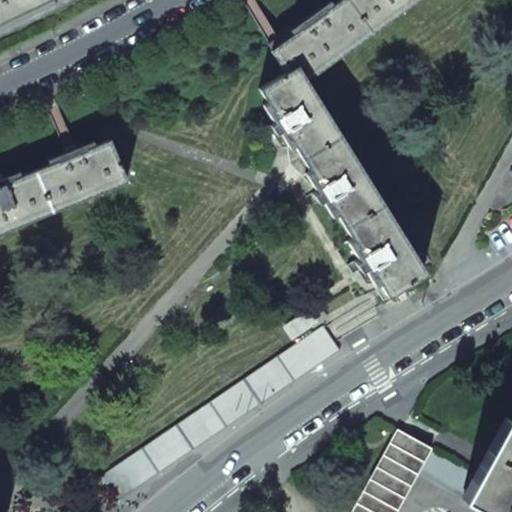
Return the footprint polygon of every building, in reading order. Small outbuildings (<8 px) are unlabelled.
[(0,0),(0,23),(47,0),(0,0)] [(288,146),(311,184),(315,191),(320,200),(330,215),(334,213),(350,238),(346,241),(357,259),(366,274),(371,283),(372,283),(376,281),(377,281),(393,276),(398,286),(406,281),(423,271),(305,80),(415,0),(339,0),(332,5),(329,1),(289,30),(292,34),(269,51),(283,73),(257,89),(266,102),(262,104),(273,123),(288,146)] [(267,138),(273,135),(280,147),(285,148),(288,146),(273,123),(262,129),(267,138)] [(0,232),(126,181),(109,139),(94,145),(92,141),(46,160),(48,164),(21,176),(19,171),(0,178),(0,232)] [(310,206),(320,200),(315,191),(304,197),(310,206)] [(366,274),(357,259),(346,265),(352,274),(357,271),(364,284),(369,284),(371,283),(366,274)] [(393,276),(377,281),(382,291),(384,294),(398,286),(393,276)] [(114,503),(293,382),(295,380),(297,378),(307,372),(314,366),(339,350),(323,326),(97,479),(114,503)] [(474,472),(460,498),(486,511),(511,511),(511,421),(505,417),(474,472)] [(396,428),(349,511),(395,511),(416,474),(430,448),(400,431),(396,428)] [(430,448),(416,474),(460,498),(474,472),(430,448)]
